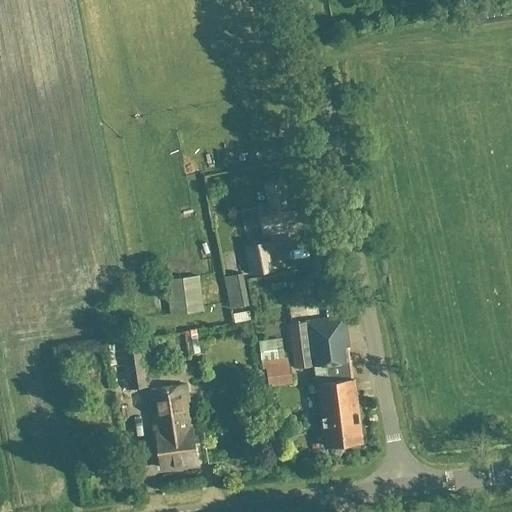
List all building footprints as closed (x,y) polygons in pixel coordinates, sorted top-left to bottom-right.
[(265,187),(269,205),(240,211),(244,230),(260,227),(262,236),(286,232),(285,222),(294,221),(290,202),(287,202),(283,183),(265,187)] [(269,242),(246,247),(251,275),(275,270),(269,242)] [(224,277),(231,309),(246,306),(240,274),(224,277)] [(202,314),(198,276),(165,280),(170,318),(202,314)] [(344,319),(289,326),(294,370),(314,368),(324,447),(362,443),(354,381),(352,381),(344,319)] [(141,340),(121,343),(127,389),(148,386),(141,340)] [(286,366),(266,369),(269,387),(289,383),(286,366)] [(197,463),(185,386),(147,391),(159,469),(197,463)]
